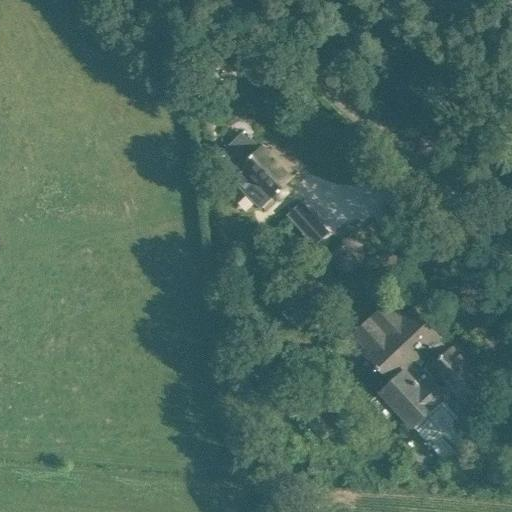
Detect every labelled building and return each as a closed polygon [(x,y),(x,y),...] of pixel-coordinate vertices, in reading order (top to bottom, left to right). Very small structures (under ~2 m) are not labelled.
[(210,26),(216,32),(224,24),(219,18),(210,26)] [(261,146),(260,148),(251,138),(250,140),(242,132),(223,151),(229,157),(219,167),(260,209),(274,196),(277,199),(281,199),(287,193),(287,189),(284,186),(291,179),(271,158),(272,157),(261,146)] [(302,201),(287,215),(316,248),(332,233),(302,201)] [(381,212),(380,215),(381,217),(383,219),(383,220),(384,220),(385,221),(385,222),(386,222),(387,223),(388,223),(389,224),(390,224),(391,225),(392,225),(393,225),(394,225),(395,225),(396,225),(397,225),(398,224),(399,224),(399,223),(400,223),(400,222),(400,221),(401,220),(401,219),(401,218),(401,217),(400,217),(400,216),(400,215),(399,214),(399,213),(392,208),(390,207),(388,206),(385,207),(383,208),(381,210),(381,212)] [(346,244),(344,244),(337,251),(336,253),(335,255),(335,257),(335,259),(336,261),(337,263),(338,265),(340,267),(342,268),(344,269),(347,269),(349,269),(352,268),(359,262),(360,260),(361,258),(361,255),(361,253),(360,251),(359,248),(357,247),(355,245),(353,244),(351,244),(349,243),(346,244)] [(294,325),(296,328),(319,309),(294,279),(271,298),(272,300),(260,310),(272,325),(275,323),(284,334),(294,325)] [(413,309),(404,318),(389,302),(354,334),(369,349),(365,352),(376,364),(375,365),(380,371),(382,370),(392,381),(371,400),(387,418),(397,409),(416,430),(427,442),(426,443),(430,447),(431,447),(445,462),(472,438),(458,422),(473,408),(476,408),(482,402),(483,397),(481,395),(489,388),(451,348),(448,351),(437,339),(439,337),(413,309)] [(310,476),(350,480),(351,466),(311,462),(310,476)]
